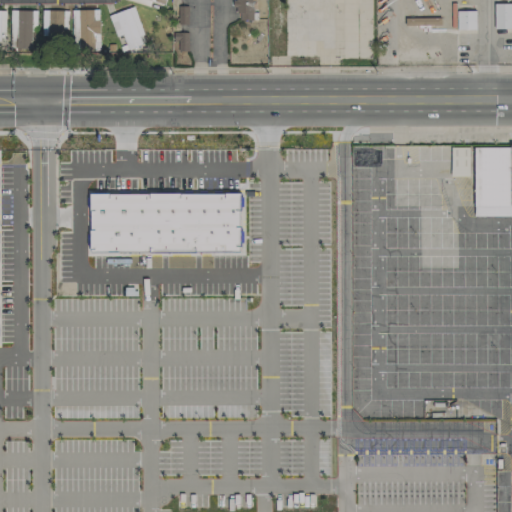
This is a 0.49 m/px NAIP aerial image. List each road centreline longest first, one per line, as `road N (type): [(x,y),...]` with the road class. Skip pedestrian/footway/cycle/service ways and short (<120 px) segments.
road 1 (secondary): [(190,105),(511,104)]
road 2 (secondary): [(42,105),(190,105)]
